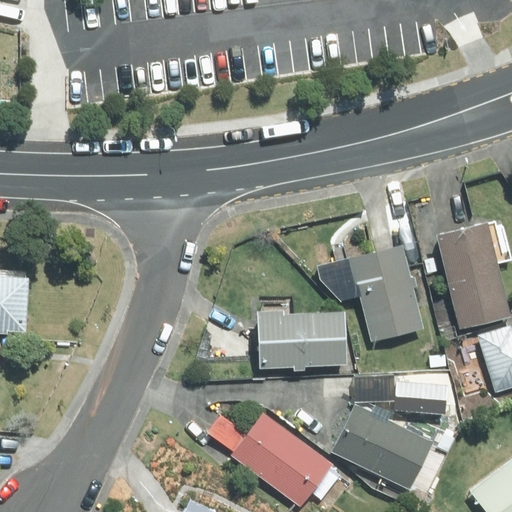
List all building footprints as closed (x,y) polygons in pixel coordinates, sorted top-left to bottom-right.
[(478,222),(429,234),(451,326),(501,314),(478,222)] [(394,248),(343,263),(366,343),(418,328),(394,248)] [(26,277),(0,275),(0,331),(21,333),(26,277)] [(337,310),(255,314),(257,371),(340,367),(337,310)] [(511,328),(477,339),(493,390),(511,384),(511,328)] [(326,452),(405,489),(428,441),(384,420),(388,413),(369,405),(367,414),(349,405),(326,452)] [(299,504),(329,464),(256,413),(226,454),(299,504)] [(511,511),(511,449),(459,490),(475,511),(511,511)] [(173,511),(207,511),(180,498),(173,511)]
